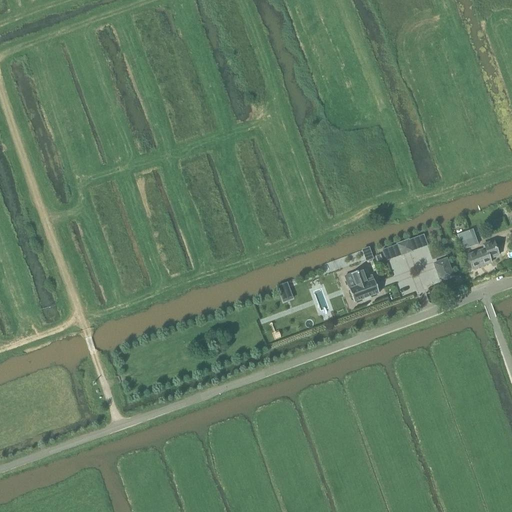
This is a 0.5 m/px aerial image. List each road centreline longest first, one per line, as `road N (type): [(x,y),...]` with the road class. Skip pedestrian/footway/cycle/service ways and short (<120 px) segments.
road 1 (unclassified): [(0,469),(484,292)]
road 2 (track): [(0,95),(88,337)]
road 3 (track): [(165,0),(0,63)]
